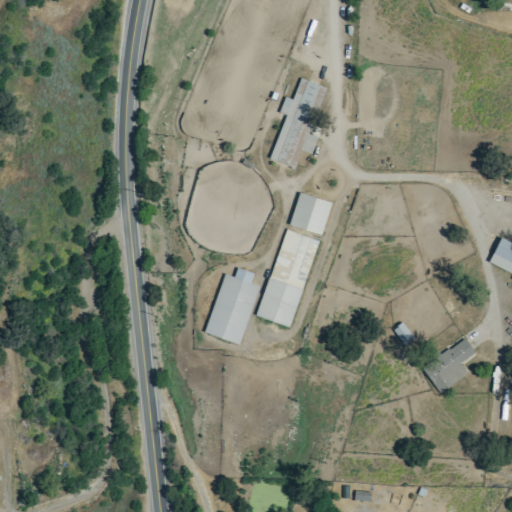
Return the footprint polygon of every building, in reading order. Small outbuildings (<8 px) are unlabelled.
[(270,159),(296,167),(302,150),(312,153),(318,136),(309,134),(324,85),(300,77),(293,98),(285,96),(279,112),(285,114),(270,159)] [(321,234),(332,202),(299,191),(289,224),(321,234)] [(256,316),(290,327),(317,239),(283,229),(256,316)] [(511,273),(511,242),(501,238),(490,265),(511,273)] [(223,273),(204,333),(240,344),(258,285),(251,282),(254,272),(236,267),(234,276),(223,273)] [(469,373),(461,362),(475,352),(464,336),(422,366),(441,393),(469,373)] [(354,499),(371,501),(372,491),(355,490),(354,499)]
